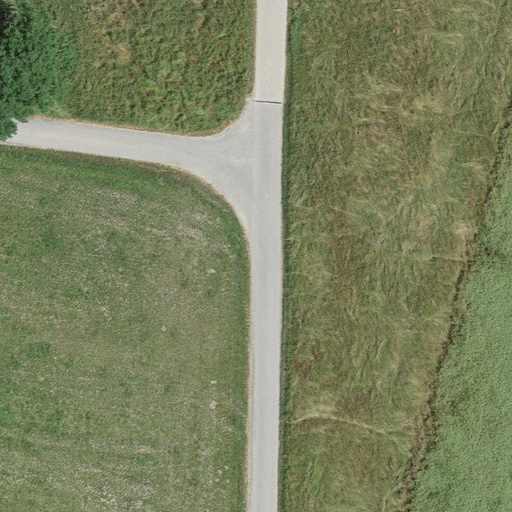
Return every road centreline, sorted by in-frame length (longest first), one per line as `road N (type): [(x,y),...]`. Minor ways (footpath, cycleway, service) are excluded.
road 1 (track): [(268,511),(260,148),(0,115)]
road 2 (track): [(260,148),(269,0)]
